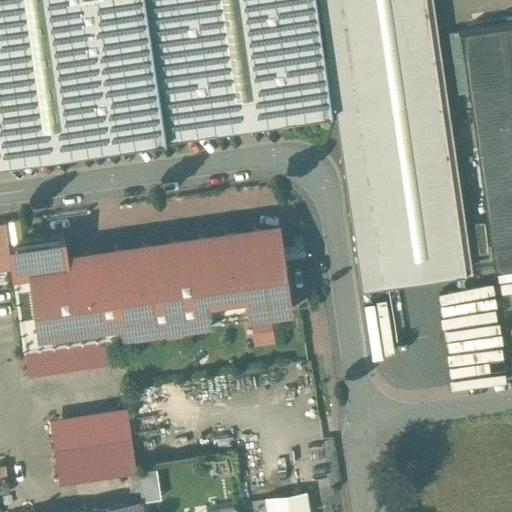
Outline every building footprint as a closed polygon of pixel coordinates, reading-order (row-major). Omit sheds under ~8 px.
[(0,0),(0,156),(163,133),(142,0),(0,0)] [(142,0),(163,133),(331,109),(314,0),(142,0)] [(425,0),(339,0),(381,283),(465,271),(425,0)] [(511,21),(459,29),(493,267),(511,264),(511,21)] [(196,240),(169,237),(168,244),(141,241),(141,248),(114,245),(113,252),(70,258),(66,255),(64,236),(8,244),(23,347),(291,309),(279,228),(252,225),(252,232),(225,229),(224,236),(197,233),(196,240)] [(251,320),(255,345),(276,341),(272,317),(251,320)] [(46,413),(56,480),(136,469),(126,402),(46,413)] [(147,498),(162,494),(156,466),(141,469),(147,498)] [(309,511),(306,490),(265,497),(266,511),(309,511)]
